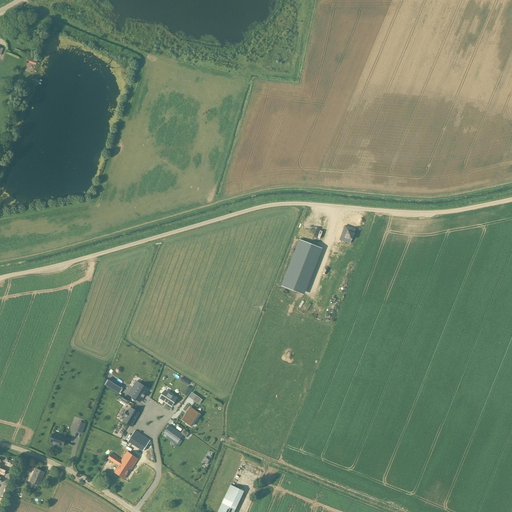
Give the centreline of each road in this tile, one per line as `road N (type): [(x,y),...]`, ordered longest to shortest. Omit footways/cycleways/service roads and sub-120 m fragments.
road 1 (track): [(0,279),(279,203),(417,212),(511,198)]
road 2 (track): [(399,511),(167,415),(153,434)]
road 3 (unclassified): [(135,511),(76,472),(0,442)]
